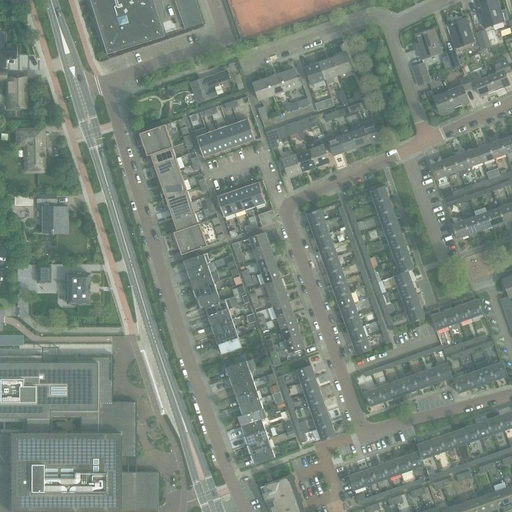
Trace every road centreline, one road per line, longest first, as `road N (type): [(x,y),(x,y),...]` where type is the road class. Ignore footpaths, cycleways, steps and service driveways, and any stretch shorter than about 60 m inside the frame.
road 1 (residential): [(511,393),(374,432),(361,428),(288,222),(290,201),(426,141)]
road 2 (residential): [(240,501),(103,82)]
road 3 (secondary): [(181,417),(99,158)]
road 4 (residential): [(212,0),(218,41),(103,82)]
road 5 (residential): [(241,62),(368,17),(392,27)]
road 6 (residential): [(426,141),(392,27)]
